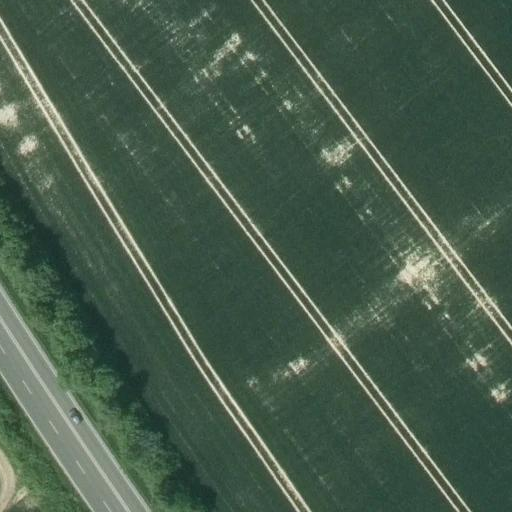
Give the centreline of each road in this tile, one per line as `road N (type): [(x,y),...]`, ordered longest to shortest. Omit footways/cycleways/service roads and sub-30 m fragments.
road 1 (track): [(216,511),(0,187)]
road 2 (trunk): [(0,332),(120,511)]
